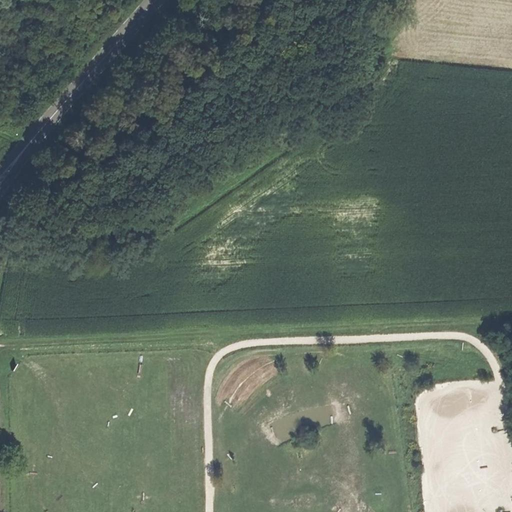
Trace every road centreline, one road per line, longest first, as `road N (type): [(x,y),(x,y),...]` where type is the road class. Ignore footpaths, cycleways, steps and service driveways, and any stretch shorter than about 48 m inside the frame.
road 1 (track): [(0,345),(511,317)]
road 2 (secondary): [(160,0),(0,186)]
